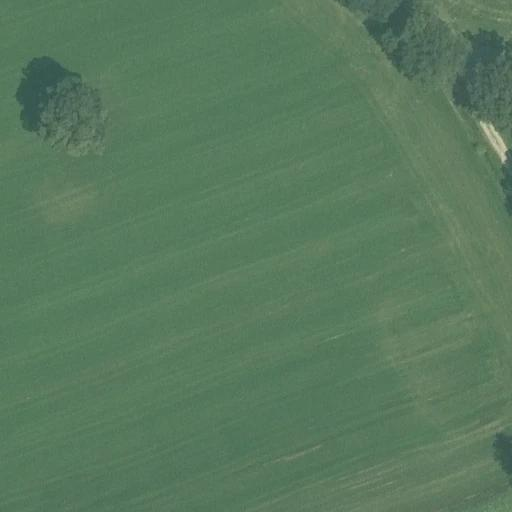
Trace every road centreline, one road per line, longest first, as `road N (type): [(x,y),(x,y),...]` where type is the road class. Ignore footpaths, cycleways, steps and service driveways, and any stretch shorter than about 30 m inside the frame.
road 1 (track): [(470,53),(475,100),(511,168)]
road 2 (unclassified): [(407,0),(470,53),(511,60)]
